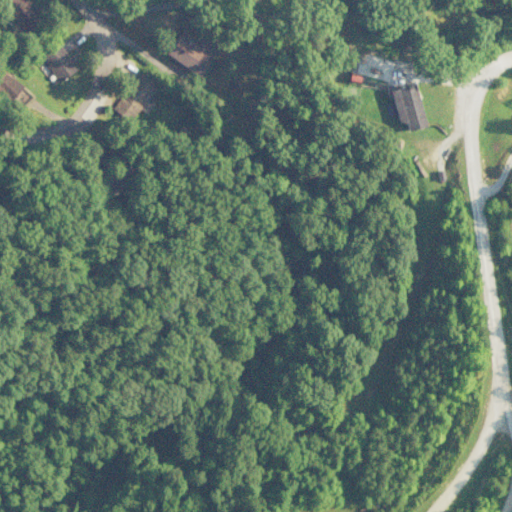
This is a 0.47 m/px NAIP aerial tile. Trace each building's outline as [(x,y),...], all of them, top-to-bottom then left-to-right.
[(196,37),(179,27),(163,55),(200,75),(211,56),(192,45),(196,37)] [(56,81),(74,69),(58,43),(39,55),(56,81)] [(0,75),(0,94),(16,109),(29,94),(4,71),(0,75)] [(157,87),(142,72),(107,108),(122,123),(157,87)] [(425,125),(413,82),(388,89),(397,123),(403,121),(406,130),(425,125)]
